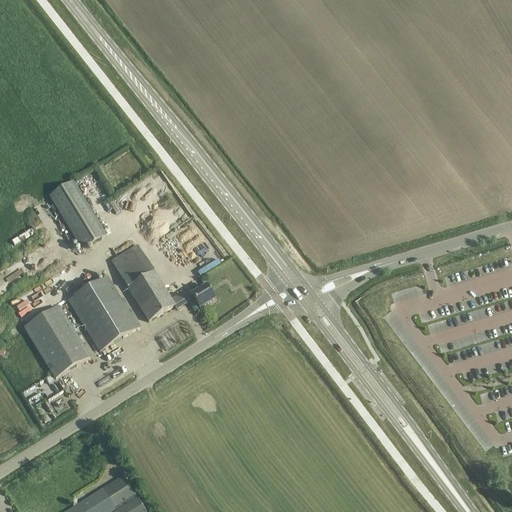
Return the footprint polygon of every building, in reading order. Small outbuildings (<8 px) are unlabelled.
[(106,237),(74,182),(50,197),(82,251),(106,237)] [(119,197),(122,206),(136,201),(133,193),(119,197)] [(168,220),(173,217),(168,209),(147,221),(152,230),(156,228),(160,234),(172,228),(168,220)] [(17,246),(32,235),(30,231),(14,241),(17,246)] [(137,246),(111,262),(128,289),(149,323),(166,312),(174,307),(177,311),(194,300),(198,307),(199,309),(214,300),(206,287),(192,296),(188,290),(171,300),(154,273),(137,246)] [(123,304),(107,278),(69,302),(100,353),(140,328),(125,303),(123,304)] [(55,379),(56,380),(90,359),(58,308),(24,329),(55,379)] [(507,448),(497,450),(499,456),(509,453),(507,448)] [(144,511),(123,477),(67,511),(144,511)]
